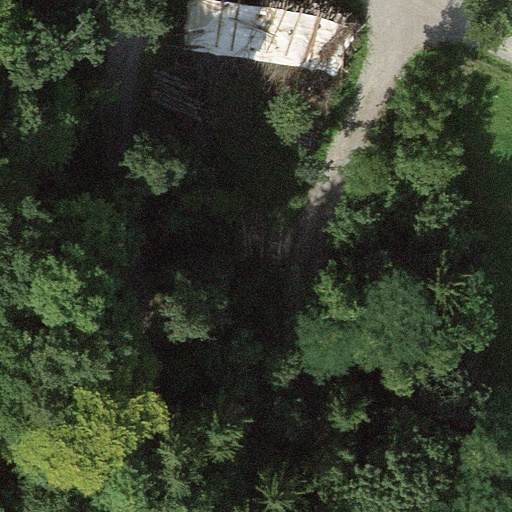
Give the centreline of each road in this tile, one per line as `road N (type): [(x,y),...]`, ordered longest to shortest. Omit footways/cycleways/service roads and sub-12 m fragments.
road 1 (track): [(415,0),(328,186),(301,316),(336,511)]
road 2 (track): [(123,0),(112,63),(138,334),(129,466),(114,511)]
